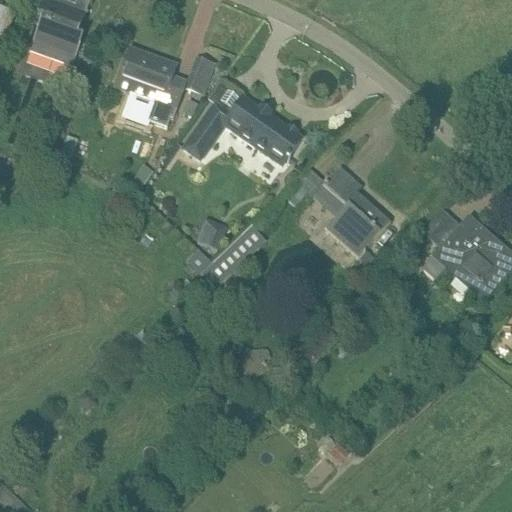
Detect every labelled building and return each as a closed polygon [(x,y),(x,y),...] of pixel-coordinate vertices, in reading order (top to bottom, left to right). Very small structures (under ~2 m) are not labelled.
[(40,13),(28,53),(72,69),(84,32),(80,30),(83,23),(89,4),(77,0),(75,0),(74,6),(58,0),(55,0),(51,11),(39,7),(38,11),(40,13)] [(0,52),(16,14),(0,6),(0,52)] [(173,120),(186,85),(172,80),(176,68),(129,51),(114,89),(149,102),(143,120),(167,129),(170,119),(173,120)] [(231,117),(215,106),(183,150),(203,164),(228,130),(282,168),(301,141),(294,136),(296,134),(289,129),(288,132),(242,100),(231,117)] [(188,103),(183,116),(192,120),(197,107),(188,103)] [(59,156),(69,161),(77,142),(67,138),(59,156)] [(127,187),(137,194),(152,172),(143,165),(127,187)] [(298,183),(314,197),(325,183),(310,170),(298,183)] [(360,189),(339,170),(315,203),(337,222),(326,233),(359,262),(390,225),(355,195),(360,189)] [(494,239),(471,219),(434,259),(486,305),(511,274),(511,254),(507,250),(503,254),(490,243),(494,239)] [(226,230),(204,222),(196,244),(218,253),(226,230)] [(202,278),(213,290),(254,253),(243,241),(202,278)] [(187,263),(202,278),(214,267),(199,252),(187,263)] [(177,289),(171,297),(172,297),(178,303),(185,308),(191,300),(177,289)] [(319,331),(298,353),(312,366),(334,344),(319,331)] [(266,370),(257,361),(244,373),(253,382),(266,370)] [(250,434),(260,423),(252,416),(242,427),(250,434)] [(350,455),(338,445),(335,449),(329,455),(340,465),(346,459),(350,455)] [(0,511),(22,511),(27,508),(2,486),(0,487),(0,511)]
